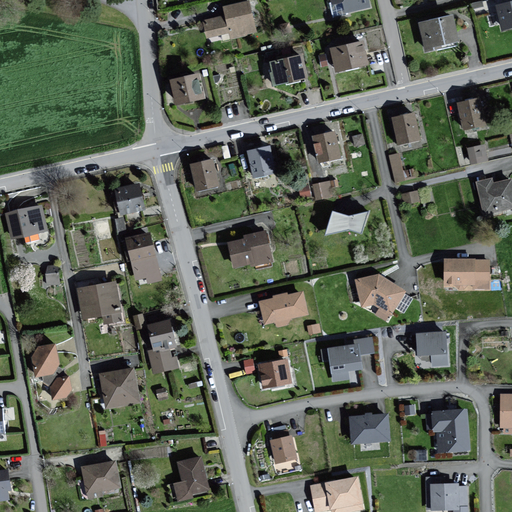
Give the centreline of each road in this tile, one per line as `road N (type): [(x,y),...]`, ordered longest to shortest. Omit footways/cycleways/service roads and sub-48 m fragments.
road 1 (residential): [(228,427),(289,408),(452,388),(473,395),(484,410),(484,463)]
road 2 (residential): [(228,427),(159,149)]
road 3 (unclassified): [(366,101),(159,149)]
road 4 (unclassified): [(159,149),(0,185)]
road 5 (residential): [(159,149),(142,0)]
road 6 (residential): [(387,191),(511,162)]
